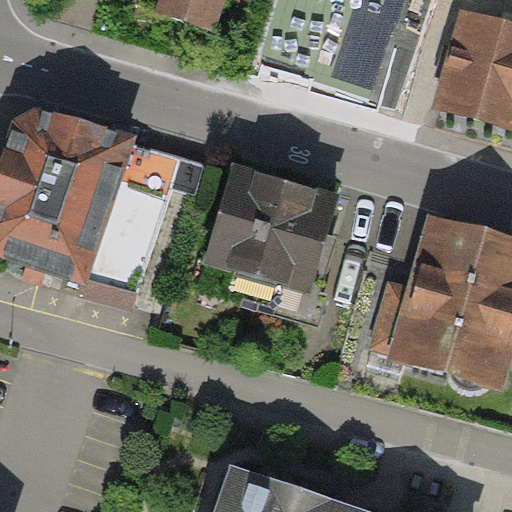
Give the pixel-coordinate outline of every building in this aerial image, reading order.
[(212,44),(227,0),(143,0),(137,18),(212,44)] [(411,17),(351,0),(290,0),(273,62),(388,95),(411,17)] [(511,41),(463,28),(438,114),(511,135),(511,41)] [(196,165),(26,116),(0,206),(0,290),(148,333),(196,165)] [(316,301),(342,209),(230,178),(204,269),(316,301)] [(507,407),(511,387),(511,253),(442,235),(404,380),(507,407)] [(293,511),(226,491),(219,511),(293,511)]
